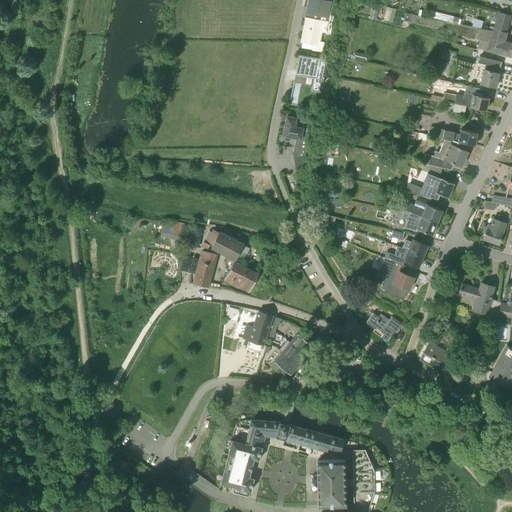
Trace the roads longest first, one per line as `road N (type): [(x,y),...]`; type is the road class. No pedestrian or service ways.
road 1 (unclassified): [(362,340),(227,295),(174,298),(151,321),(71,465),(24,511)]
road 2 (unclassified): [(362,340),(295,221),(269,153),(296,0)]
road 3 (residential): [(449,241),(511,100)]
road 4 (unclassified): [(511,426),(385,355)]
